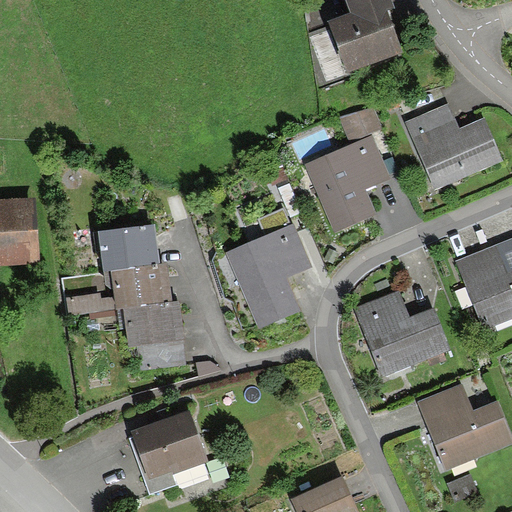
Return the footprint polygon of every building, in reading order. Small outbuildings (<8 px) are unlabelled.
[(341,0),(348,20),(328,27),(345,77),(401,57),(387,18),(396,15),(390,0),(341,0)] [(449,106),(404,125),(432,192),(501,163),(484,123),(461,133),(457,125),(449,106)] [(383,132),(374,111),(339,121),(351,149),(304,170),(336,239),(379,219),(366,193),(368,192),(391,181),(370,137),(383,132)] [(34,203),(0,205),(0,270),(37,268),(34,203)] [(267,242),(229,259),(262,332),(302,316),(288,282),(314,270),(295,228),(291,229),(282,210),(257,222),(267,242)] [(124,315),(174,307),(168,268),(161,269),(155,231),(99,239),(108,300),(101,301),(100,295),(69,300),(71,318),(84,316),(86,327),(116,322),(115,316),(124,315)] [(511,243),(459,265),(487,335),(511,325),(511,243)] [(400,296),(357,313),(384,380),(450,354),(433,312),(410,321),(400,296)] [(174,307),(124,315),(129,352),(139,351),(142,371),(187,365),(179,307),(174,307)] [(460,388),(416,407),(445,475),(511,447),(494,408),(472,417),(470,410),(460,388)] [(171,425),(132,439),(133,440),(130,441),(151,497),(210,475),(207,468),(212,466),(193,417),(171,425)] [(471,477),(447,487),(453,502),(477,492),(471,477)] [(356,511),(345,484),(293,506),(295,511),(356,511)]
